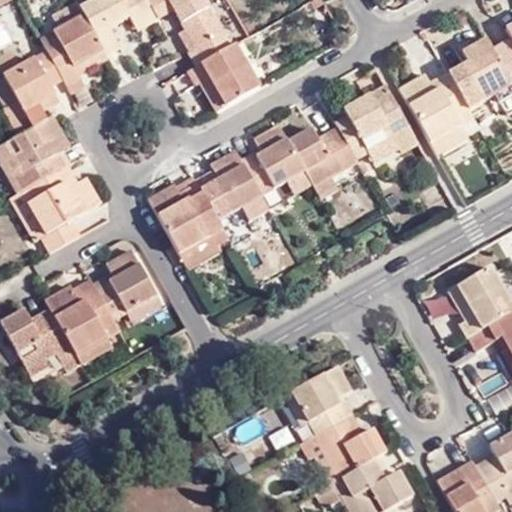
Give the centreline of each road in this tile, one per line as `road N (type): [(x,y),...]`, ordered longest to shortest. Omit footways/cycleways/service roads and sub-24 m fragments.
road 1 (residential): [(341,308),(416,443),(461,417),(390,280)]
road 2 (residential): [(375,37),(184,142)]
road 3 (residential): [(230,372),(46,468)]
road 4 (residential): [(120,179),(87,121),(152,85),(184,142)]
road 5 (residential): [(143,218),(230,372)]
road 6 (residential): [(511,210),(390,280)]
road 7 (residential): [(21,285),(143,218)]
road 8 (residential): [(341,308),(230,372)]
